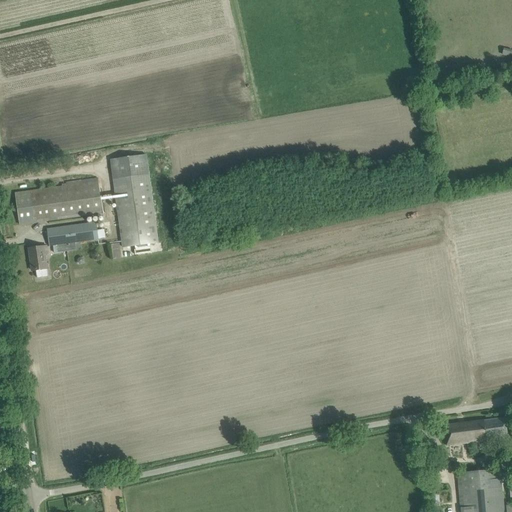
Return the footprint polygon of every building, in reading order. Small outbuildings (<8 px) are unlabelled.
[(146,154),(111,159),(123,248),(137,246),(143,245),(158,243),(146,154)] [(20,225),(43,222),(102,214),(97,178),(66,182),(67,186),(29,192),(15,194),(20,225)] [(97,222),(47,229),(50,246),(99,239),(97,222)] [(47,246),(29,249),(32,271),(36,270),(37,278),(48,276),(47,268),(45,254),(48,254),(47,246)] [(505,418),(444,426),(447,446),(486,441),(486,439),(507,436),(505,418)] [(504,511),(501,470),(459,474),(457,474),(460,511),(504,511)]
